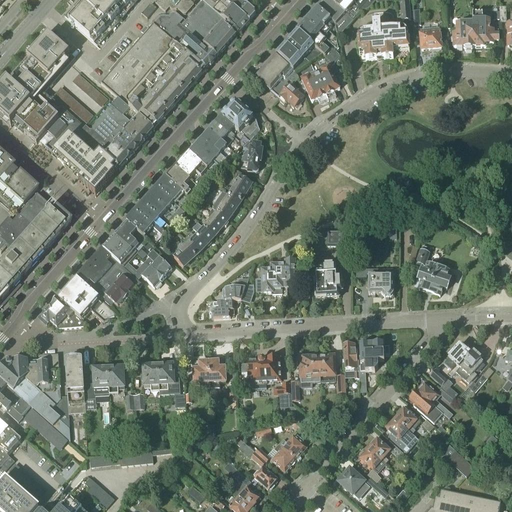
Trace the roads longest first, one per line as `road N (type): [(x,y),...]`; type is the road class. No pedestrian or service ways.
road 1 (residential): [(435,319),(194,333),(180,310),(303,144),(346,108),(412,77),(511,77)]
road 2 (residential): [(98,223),(281,23)]
road 3 (residential): [(280,511),(433,341),(435,319)]
road 4 (residential): [(0,341),(98,223)]
road 5 (residential): [(0,138),(98,223)]
